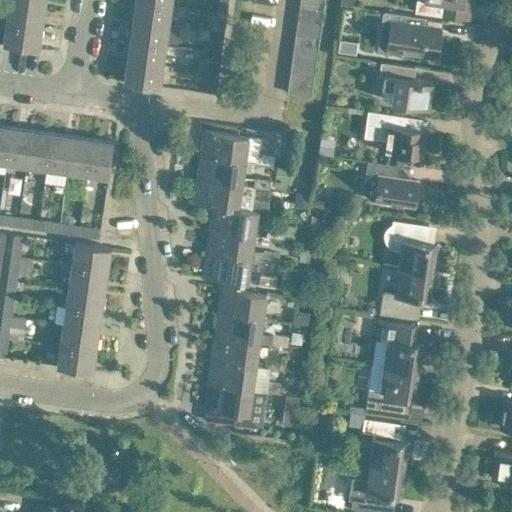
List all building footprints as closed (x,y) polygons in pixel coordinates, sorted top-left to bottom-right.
[(168,24),(171,5),(137,0),(135,0),(132,20),(168,24)] [(226,12),(227,0),(218,0),(217,11),(226,12)] [(322,12),(323,0),(299,0),(299,8),(322,12)] [(416,0),(415,11),(468,19),(471,0),(416,0)] [(42,27),(44,7),(8,2),(6,22),(42,27)] [(321,23),(322,12),(299,8),(297,20),(321,23)] [(223,32),(226,12),(217,11),(215,31),(223,32)] [(436,57),(440,31),(424,29),(426,17),(384,11),(382,24),(390,25),(387,50),(436,57)] [(165,45),(168,24),(132,20),(129,41),(165,45)] [(319,35),(321,23),(297,20),(295,32),(319,35)] [(39,48),(42,27),(6,22),(3,43),(39,48)] [(220,53),(223,32),(215,31),(212,52),(220,53)] [(317,47),(319,35),(295,32),(294,44),(317,47)] [(162,65),(165,45),(129,41),(127,61),(162,65)] [(316,59),(317,47),(294,44),(292,56),(316,59)] [(218,73),(220,53),(212,52),(209,72),(218,73)] [(314,71),(316,59),(292,56),(290,68),(314,71)] [(159,85),(162,65),(127,61),(124,80),(159,85)] [(413,78),(415,66),(381,61),(379,74),(384,75),(382,86),(393,87),(391,101),(429,106),(433,81),(413,78)] [(205,83),(205,67),(194,67),(194,83),(205,83)] [(312,83),(314,71),(290,68),(289,79),(312,83)] [(215,92),(218,73),(209,72),(206,91),(215,92)] [(311,95),(312,83),(289,79),(287,92),(311,95)] [(425,130),(421,129),(404,127),(406,115),(367,109),(363,136),(386,139),(385,151),(411,155),(411,153),(422,154),(425,130)] [(0,160),(6,162),(11,126),(0,123),(0,160)] [(27,164),(32,129),(11,126),(6,162),(27,164)] [(47,167),(52,131),(32,129),(27,164),(47,167)] [(249,136),(203,129),(200,153),(246,160),(273,164),(275,154),(259,152),(261,138),(249,136)] [(67,170),(72,134),(52,131),(47,167),(67,170)] [(87,173),(92,137),(72,134),(67,170),(87,173)] [(108,176),(113,140),(92,137),(87,173),(108,176)] [(243,183),(246,160),(200,153),(197,176),(243,183)] [(418,180),(411,178),(396,176),(397,164),(367,160),(365,173),(373,174),(365,180),(364,190),(369,197),(375,198),(374,199),(414,205),(418,180)] [(256,175),(255,185),(270,187),(271,177),(256,175)] [(239,207),(243,183),(197,176),(193,202),(213,205),(239,207)] [(252,199),(251,209),(259,210),(266,211),(268,201),(252,199)] [(259,210),(251,209),(239,207),(213,205),(210,228),(255,234),(259,210)] [(0,222),(18,225),(19,216),(0,213),(0,222)] [(39,228),(40,219),(19,216),(18,225),(39,228)] [(58,231),(60,222),(40,219),(39,228),(58,231)] [(426,242),(428,224),(393,219),(391,232),(386,231),(386,233),(386,236),(386,237),(386,238),(386,239),(386,241),(387,242),(389,245),(390,246),(391,247),(392,248),(394,248),(400,249),(398,266),(434,271),(437,244),(426,242)] [(79,234),(80,225),(60,222),(58,231),(79,234)] [(99,237),(100,227),(80,225),(79,234),(99,237)] [(268,226),(267,236),(282,238),(284,228),(268,226)] [(253,249),(255,234),(210,228),(206,252),(252,258),(279,262),(280,252),(253,249)] [(20,256),(23,235),(13,233),(10,254),(20,256)] [(107,268),(111,246),(75,241),(72,263),(107,268)] [(248,282),(252,258),(206,252),(203,276),(248,282)] [(17,276),(20,256),(10,254),(8,274),(17,276)] [(105,289),(107,268),(72,263),(69,284),(105,289)] [(430,297),(434,271),(398,266),(394,291),(382,289),(379,313),(415,319),(418,296),(430,297)] [(14,296),(17,276),(8,274),(5,295),(14,296)] [(261,274),(259,284),(275,286),(277,277),(261,274)] [(102,309),(105,289),(69,284),(66,303),(102,309)] [(263,318),(267,293),(221,287),(218,311),(263,318)] [(11,316),(14,296),(5,295),(2,315),(11,316)] [(99,328),(102,309),(66,303),(63,323),(99,328)] [(261,332),(263,318),(218,311),(214,335),(260,341),(287,345),(289,336),(261,332)] [(308,324),(309,315),(294,313),(292,322),(308,324)] [(0,335),(8,337),(11,316),(2,315),(0,327),(0,335)] [(387,339),(383,364),(419,369),(423,343),(411,341),(414,323),(378,318),(375,337),(387,339)] [(96,348),(99,328),(63,323),(60,344),(96,348)] [(256,366),(260,341),(214,335),(211,359),(256,366)] [(93,370),(96,348),(60,344),(57,364),(93,370)] [(269,358),(268,368),(284,370),(285,360),(269,358)] [(252,389),(256,366),(211,359),(207,383),(252,389)] [(415,396),(419,369),(383,364),(372,362),(364,412),(400,418),(404,395),(415,396)] [(266,381),(264,391),(280,393),(282,384),(266,381)] [(266,391),(252,389),(207,383),(204,407),(210,408),(209,419),(243,425),(245,413),(262,415),(266,391)] [(511,399),(504,399),(500,426),(511,427),(511,399)] [(409,442),(402,441),(397,440),(400,422),(364,417),(362,431),(374,433),(369,463),(405,468),(409,442)] [(206,427),(204,437),(230,442),(232,432),(206,427)] [(511,452),(496,450),(492,478),(511,480),(511,452)] [(401,495),(405,468),(369,463),(367,478),(352,475),(348,498),(352,499),(351,507),(386,511),(390,494),(401,495)] [(67,511),(68,507),(39,502),(37,511),(67,511)]
